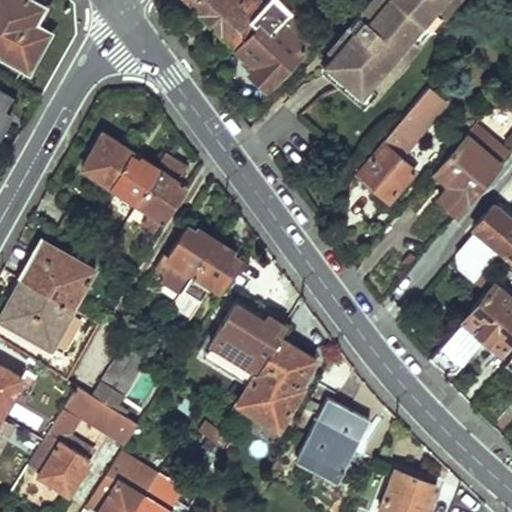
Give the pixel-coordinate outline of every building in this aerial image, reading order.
[(41,6),(28,0),(0,0),(0,54),(26,69),(47,32),(31,23),(41,6)] [(193,0),(188,6),(233,48),(257,25),(265,33),(285,13),(286,12),(274,0),(265,0),(261,5),(256,0),(193,0)] [(370,0),(368,3),(367,1),(346,25),(344,29),(343,32),(343,35),(343,37),(317,70),(361,107),(451,0),(370,0)] [(257,25),(233,48),(232,49),(252,68),(247,73),(262,87),(300,46),(297,43),(306,33),(285,13),(265,33),(257,25)] [(0,114),(9,98),(0,92),(0,114)] [(434,116),(414,100),(351,176),(383,202),(412,167),(400,158),(434,116)] [(455,216),(511,151),(475,119),(429,172),(443,184),(433,196),(455,216)] [(130,157),(133,152),(102,133),(80,169),(112,188),(130,157)] [(138,161),(130,157),(112,188),(126,197),(117,212),(127,218),(136,203),(161,218),(179,187),(173,184),(183,166),(164,155),(156,168),(140,158),(138,161)] [(511,213),(494,199),(468,229),(471,232),(493,250),(503,259),(511,248),(511,213)] [(90,227),(66,213),(57,230),(81,244),(90,227)] [(193,232),(185,227),(165,259),(180,268),(177,272),(199,286),(202,281),(217,290),(236,260),(228,255),(231,251),(194,229),(193,232)] [(493,250),(471,232),(453,252),(453,265),(469,278),(493,250)] [(43,240),(20,279),(73,308),(95,269),(43,240)] [(511,273),(511,257),(502,268),(511,275),(511,273)] [(511,332),(511,288),(496,275),(427,357),(448,375),(481,336),(497,350),(511,332)] [(20,279),(0,314),(0,318),(50,347),(73,308),(20,279)] [(283,323),(236,295),(207,343),(255,372),(236,404),(275,427),(316,359),(276,335),(283,323)] [(146,353),(124,341),(92,395),(113,408),(146,353)] [(511,353),(503,364),(511,371),(511,353)] [(0,410),(19,376),(0,365),(0,410)] [(92,395),(55,372),(46,387),(56,393),(16,460),(7,455),(0,466),(0,491),(8,496),(25,468),(52,485),(54,482),(69,491),(89,457),(47,432),(63,406),(124,442),(136,421),(113,408),(92,395)] [(334,479),(367,418),(325,395),(292,456),(334,479)] [(225,435),(201,421),(195,430),(219,444),(225,435)] [(165,511),(180,488),(118,450),(87,502),(98,509),(97,511),(96,511),(165,511)] [(422,511),(434,484),(391,468),(374,511),(383,511),(384,511),(385,511),(422,511)] [(262,511),(265,504),(249,499),(246,508),(256,511),(262,511)]
